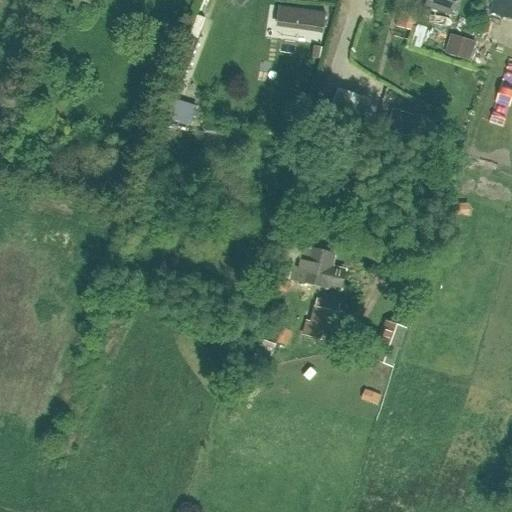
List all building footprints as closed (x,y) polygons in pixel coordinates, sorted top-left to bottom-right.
[(424,0),(423,6),(450,16),(455,0),(424,0)] [(511,0),(492,0),(488,14),(511,21),(511,0)] [(309,11),(307,27),(322,29),(325,14),(309,11)] [(398,14),(395,26),(412,30),(415,18),(398,14)] [(447,42),(443,54),(467,61),(471,49),(447,42)] [(363,97),(336,88),(329,109),(336,115),(362,124),(367,106),(363,97)] [(431,123),(411,117),(405,137),(425,143),(431,123)] [(307,250),(296,247),(288,279),(299,282),(325,288),(325,287),(338,290),(342,271),(324,267),(327,254),(307,250)] [(333,345),(340,314),(338,314),(340,307),(314,301),(312,307),(309,322),(303,321),(300,336),(333,344),(333,345)] [(383,322),(369,361),(390,368),(391,364),(403,332),(404,329),(383,322)] [(285,347),(291,333),(270,325),(265,339),(285,347)]
